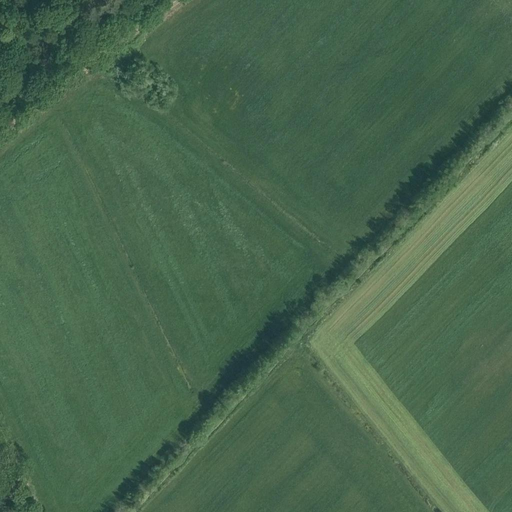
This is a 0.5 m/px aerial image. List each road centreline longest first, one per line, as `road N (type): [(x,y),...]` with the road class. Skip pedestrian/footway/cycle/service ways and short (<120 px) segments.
road 1 (track): [(511,116),(131,511)]
road 2 (track): [(174,0),(0,131)]
